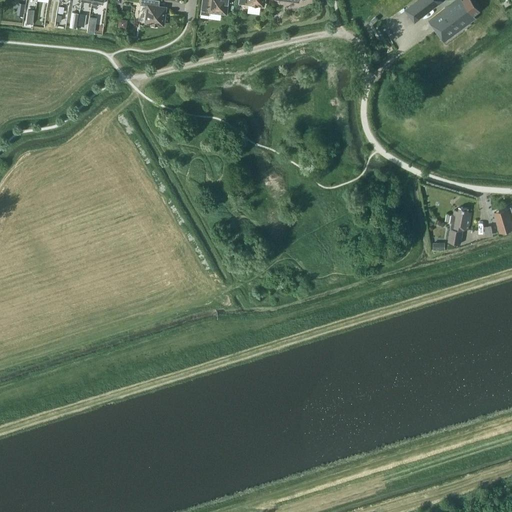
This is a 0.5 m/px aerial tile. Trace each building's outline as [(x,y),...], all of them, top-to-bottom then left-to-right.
[(147,6),(145,22),(150,23),(150,24),(157,25),(158,24),(162,25),(165,8),(153,6),(154,0),(139,0),(139,5),(147,6)] [(202,0),(201,6),(200,14),(209,15),(209,11),(212,12),(212,13),(220,14),(220,13),(225,13),(226,0),(202,0)] [(435,0),(419,0),(416,3),(425,15),(439,4),(435,0)] [(449,6),(429,21),(436,30),(441,27),(450,38),(477,17),(475,15),(481,10),(473,0),(461,0),(451,9),(449,6)] [(28,10),(26,23),(33,24),(34,11),(28,10)] [(433,10),(426,16),(429,20),(436,14),(433,10)] [(450,222),(452,222),(449,242),(461,244),(464,229),(469,230),(471,214),(468,214),(469,209),(460,208),(459,212),(455,212),(455,215),(452,215),(450,222)] [(511,211),(510,212),(509,208),(494,212),(500,232),(511,228),(511,211)]
